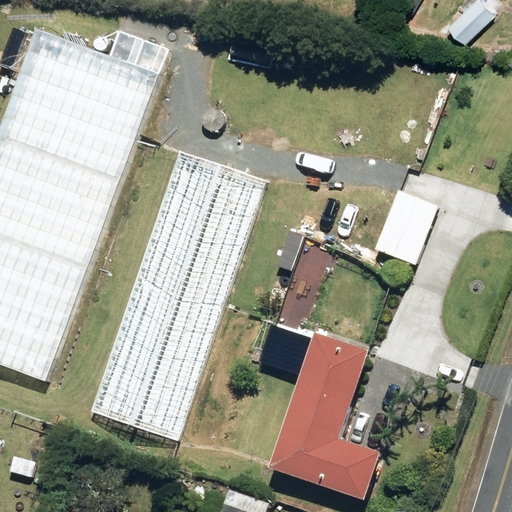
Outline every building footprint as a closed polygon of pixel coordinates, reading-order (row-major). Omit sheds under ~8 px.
[(491,0),(484,0),(460,24),(477,41),(505,13),(491,0)] [(44,31),(0,153),(0,362),(55,383),(175,52),(128,35),(119,58),(44,31)] [(173,85),(171,93),(183,97),(185,88),(173,85)] [(228,114),(207,105),(197,129),(218,138),(228,114)] [(98,412),(184,441),(272,183),(186,153),(98,412)] [(407,192),(384,250),(424,266),(446,207),(407,192)] [(360,248),(378,255),(391,216),(375,210),(370,223),(369,222),(360,248)] [(285,473),(379,504),(394,456),(355,443),(384,354),(330,336),(329,341),(296,331),(283,369),(316,380),(285,473)] [(231,511),(274,511),(277,505),(238,492),(231,511)]
